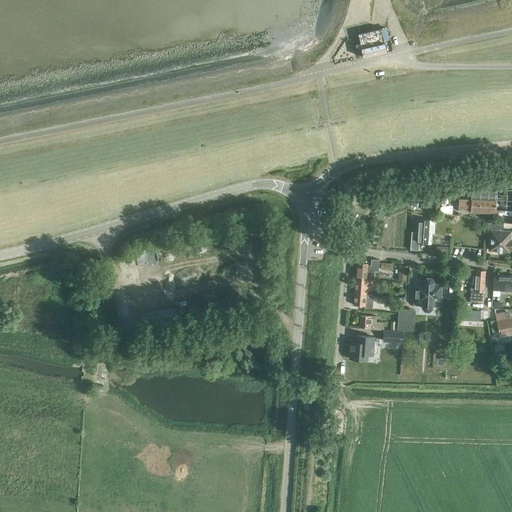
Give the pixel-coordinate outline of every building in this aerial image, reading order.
[(381,28),(357,34),(360,43),(362,54),(363,55),(363,57),(387,52),(386,48),(384,41),(389,40),(386,28),(382,29),(381,28)] [(484,216),(495,216),(496,201),(471,199),(471,200),(459,199),(458,210),(470,210),(470,211),(485,212),(484,216)] [(449,207),(446,201),(438,204),(440,210),(449,207)] [(418,219),(417,243),(428,244),(429,233),(434,234),(435,220),(418,219)] [(488,222),(487,232),(490,232),(489,250),(497,251),(501,251),(509,252),(509,250),(511,250),(511,231),(503,231),(503,223),(488,222)] [(205,248),(202,236),(192,238),(194,250),(205,248)] [(179,241),(172,245),(175,251),(182,247),(179,241)] [(137,246),(137,260),(153,260),(153,246),(137,246)] [(235,267),(252,262),(249,254),(233,259),(235,267)] [(135,258),(121,258),(120,266),(135,267),(135,258)] [(357,262),(356,279),(374,280),(375,268),(379,268),(379,260),(371,259),(371,265),(367,265),(367,263),(357,262)] [(398,280),(407,280),(407,264),(399,264),(398,280)] [(482,300),(482,292),(484,292),(485,271),(476,270),(474,291),(470,290),(470,299),(482,300)] [(493,290),(511,291),(511,275),(494,274),(493,290)] [(106,314),(119,311),(111,278),(99,281),(106,314)] [(443,304),(443,297),(444,283),(434,283),(434,282),(433,282),(433,280),(431,278),(428,278),(425,280),(425,281),(424,281),(424,285),(416,285),(415,303),(423,303),(423,305),(424,305),(424,306),(426,309),(429,309),(431,307),(431,305),(433,305),(434,303),(443,304)] [(356,279),(355,293),(366,294),(366,291),(372,292),(372,283),(377,283),(377,281),(374,280),(356,279)] [(366,294),(355,293),(354,305),(364,306),(364,308),(372,309),(373,296),(366,294)] [(398,329),(410,329),(411,309),(399,309),(398,329)] [(465,312),(465,321),(480,320),(480,311),(465,312)] [(491,323),(493,335),(511,331),(511,325),(510,317),(509,315),(507,315),(506,312),(495,314),(497,322),(491,323)] [(360,316),(360,327),(360,328),(370,328),(369,330),(383,330),(384,323),(376,322),(376,316),(360,316)] [(383,341),(402,342),(403,332),(384,331),(383,341)] [(372,355),(372,354),(374,354),(377,352),(377,348),(375,345),(373,345),(374,337),(357,336),(356,342),(351,342),(350,358),(367,360),(367,355),(372,355)]
